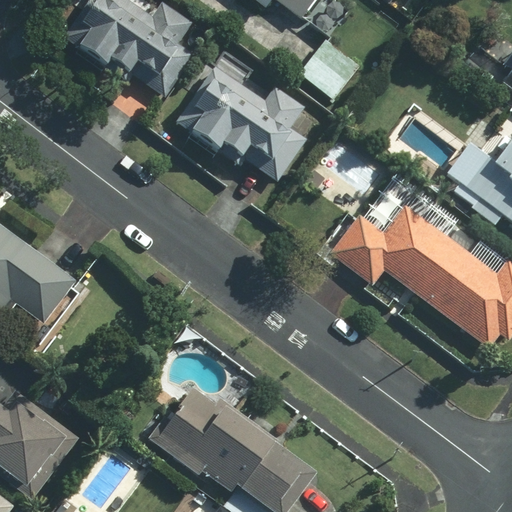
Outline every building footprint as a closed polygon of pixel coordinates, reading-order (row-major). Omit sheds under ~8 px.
[(122,82),(128,72),(161,97),(184,61),(171,52),(187,31),(156,10),(149,21),(116,0),(91,0),(75,24),(64,41),(75,49),(69,58),(95,75),(100,67),(106,76),(122,82)] [(238,0),(259,15),(266,6),(293,26),(313,0),(238,0)] [(355,72),(322,44),(295,77),(327,104),(355,72)] [(511,65),(496,87),(511,99),(511,65)] [(297,113),(268,95),(261,107),(209,74),(181,118),(191,124),(184,135),(191,153),(234,167),(240,157),(261,170),(258,176),(273,185),(298,146),(285,137),(297,113)] [(511,148),(506,144),(485,173),(459,154),(439,181),(511,233),(511,148)] [(82,277),(0,214),(0,320),(4,324),(23,300),(49,320),(82,277)] [(399,214),(380,240),(355,223),(328,261),(366,289),(375,277),(483,355),(493,341),(501,347),(511,331),(511,275),(502,269),(493,282),(399,214)] [(226,397),(222,403),(200,387),(166,434),(275,511),(293,511),(325,468),(226,397)] [(83,435),(21,390),(9,405),(0,398),(0,467),(38,496),(83,435)] [(0,488),(0,511),(13,511),(20,503),(0,488)]
